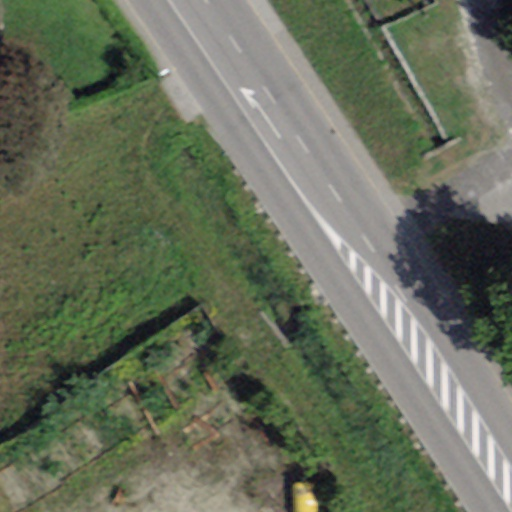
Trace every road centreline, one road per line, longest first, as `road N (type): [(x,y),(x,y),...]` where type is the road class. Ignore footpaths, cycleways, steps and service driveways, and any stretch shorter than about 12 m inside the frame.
road 1 (primary): [(511,499),(195,0)]
road 2 (unknown): [(363,263),(511,165)]
